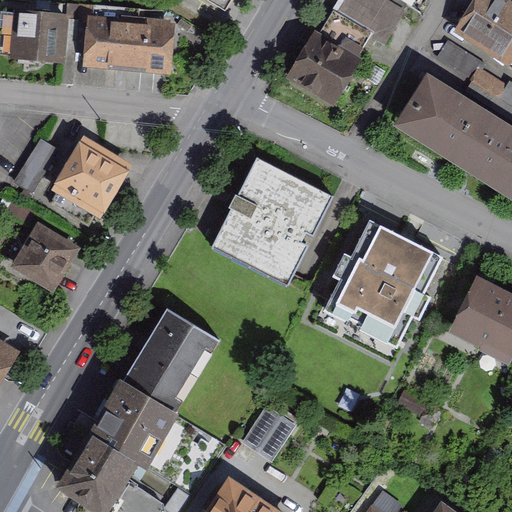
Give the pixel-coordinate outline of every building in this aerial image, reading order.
[(381,0),(340,0),(317,38),(336,49),(354,61),(370,36),(382,43),(401,12),(381,0)] [(511,9),(496,0),(480,0),(462,30),(511,61),(511,9)] [(69,17),(17,12),(12,60),(64,65),(69,17)] [(176,29),(90,22),(85,72),(172,79),(176,29)] [(354,61),(317,38),(305,57),(293,77),(330,100),(342,80),(354,61)] [(511,123),(431,74),(398,126),(511,195),(511,123)] [(84,143),(55,192),(104,220),(133,172),(84,143)] [(335,197),(260,160),(217,246),(292,283),(335,197)] [(373,219),(333,305),(394,334),(407,306),(423,314),(451,255),(373,219)] [(39,225),(16,267),(57,290),(81,248),(39,225)] [(511,293),(481,279),(453,336),(511,364),(511,293)] [(226,341),(170,306),(57,484),(101,511),(104,511),(139,457),(148,463),(226,341)] [(0,340),(0,390),(23,354),(0,340)] [(268,402),(244,440),(275,459),(299,420),(268,402)] [(273,511),(230,483),(210,511),(273,511)] [(394,511),(395,511),(379,499),(369,511),(394,511)]
